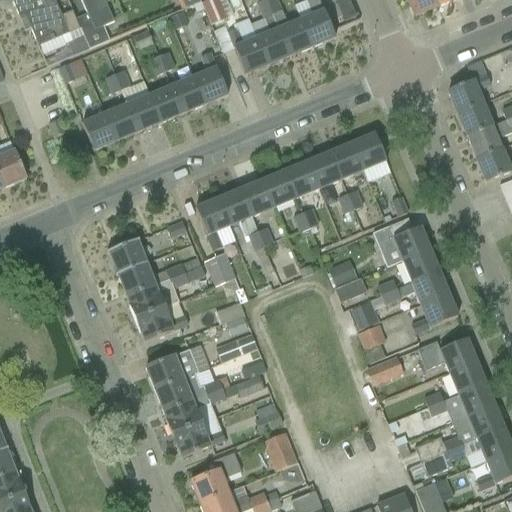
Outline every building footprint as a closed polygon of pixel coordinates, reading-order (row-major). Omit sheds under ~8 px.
[(71,14),(61,18),(53,0),(10,0),(20,22),(25,20),(37,49),(79,31),(75,22),(71,14)] [(79,0),(87,16),(75,22),(79,31),(80,31),(83,38),(89,52),(108,44),(103,29),(113,25),(103,0),(79,0)] [(180,0),(185,11),(199,5),(197,0),(180,0)] [(216,0),(214,0),(201,6),(211,28),(226,22),(216,0)] [(254,0),(263,22),(249,28),(255,42),(266,69),(289,60),(264,0),(254,0)] [(264,0),(289,60),(312,50),(300,24),(287,29),(275,0),(270,0),(266,2),(265,0),(264,0)] [(309,20),(300,24),(312,50),(334,41),(316,0),(313,0),(303,5),(309,20)] [(405,0),(414,19),(437,10),(433,0),(405,0)] [(460,0),(433,0),(437,10),(460,0)] [(355,19),(350,8),(338,13),(342,24),(355,19)] [(174,33),(187,28),(182,14),(169,19),(174,33)] [(244,78),(266,69),(255,42),(242,47),(236,32),(226,36),(244,78)] [(137,53),(153,47),(148,34),(132,40),(137,53)] [(70,54),(72,59),(89,52),(83,38),(66,45),(70,54)] [(158,60),(165,75),(174,72),(167,56),(158,60)] [(204,108),(227,99),(209,56),(200,60),(207,76),(193,81),(204,108)] [(155,79),(165,75),(158,60),(149,64),(155,79)] [(69,70),(67,67),(58,71),(65,87),(74,83),(73,80),(69,70)] [(114,78),(120,94),(130,90),(123,74),(114,78)] [(111,97),(120,94),(114,78),(104,81),(111,97)] [(447,94),(457,117),(482,107),(476,94),(489,88),(486,78),(447,94)] [(182,117),(204,108),(193,81),(171,90),(182,117)] [(182,117),(171,90),(148,99),(160,126),(182,117)] [(160,126),(148,99),(126,108),(137,136),(160,126)] [(491,129),(482,107),(457,117),(466,140),(491,129)] [(104,118),(115,145),(137,136),(126,108),(104,118)] [(511,108),(501,114),(505,124),(511,120),(511,108)] [(104,118),(81,127),(93,154),(115,145),(104,118)] [(466,140),(475,162),(501,152),(497,143),(511,136),(510,134),(511,133),(511,120),(505,124),(491,129),(466,140)] [(58,123),(48,127),(53,140),(63,136),(58,123)] [(374,137),(351,147),(363,174),(385,165),(374,137)] [(340,183),(363,174),(351,147),(329,156),(340,183)] [(475,162),(485,186),(511,174),(511,162),(506,165),(501,152),(475,162)] [(14,154),(12,155),(0,160),(0,183),(3,191),(26,182),(14,154)] [(329,156),(306,165),(318,193),(340,183),(329,156)] [(306,165),(284,174),(295,202),(318,193),(306,165)] [(261,184),(273,211),(295,202),(284,174),(261,184)] [(511,183),(498,189),(503,200),(511,196),(511,183)] [(261,184),(239,193),(250,221),(273,211),(261,184)] [(239,193),(216,202),(228,230),(238,226),(245,240),(247,239),(253,255),(254,255),(264,279),(273,275),(263,252),(257,235),(250,221),(239,193)] [(355,194),(346,198),(353,214),(362,210),(355,194)] [(508,211),(511,209),(511,196),(503,200),(508,211)] [(343,218),(353,214),(346,198),(336,202),(343,218)] [(406,216),(400,201),(391,204),(397,220),(406,216)] [(215,235),(228,230),(216,202),(194,212),(211,254),(221,250),(215,235)] [(311,213),(301,217),(308,232),(314,229),(318,228),(311,213)] [(299,236),(308,232),(301,217),(292,220),(299,236)] [(385,271),(428,253),(419,230),(411,233),(407,222),(372,237),(385,271)] [(170,241),(186,236),(182,226),(166,232),(170,241)] [(316,235),(314,229),(308,232),(310,237),(316,235)] [(257,235),(263,252),(273,247),(266,231),(257,235)] [(145,266),(136,244),(108,255),(116,278),(145,266)] [(406,289),(438,275),(428,253),(385,271),(386,271),(390,269),(397,267),(406,289)] [(234,282),(223,257),(203,265),(214,291),(234,282)] [(125,300),(154,289),(150,279),(145,266),(116,278),(125,300)] [(181,268),(165,274),(168,283),(185,277),(181,268)] [(312,277),(309,268),(298,273),(302,281),(312,277)] [(329,273),(335,289),(348,284),(341,268),(329,273)] [(163,311),(177,306),(178,305),(172,292),(204,280),(200,270),(185,277),(168,283),(154,289),(125,300),(134,323),(163,311)] [(405,315),(416,311),(447,298),(438,275),(406,289),(396,293),(380,299),(384,309),(400,303),(405,315)] [(357,283),(336,292),(333,294),(339,307),(366,296),(360,282),(357,283)] [(396,293),(395,291),(392,283),(376,289),(380,299),(396,293)] [(268,288),(254,294),(256,299),(270,293),(268,288)] [(414,338),(457,320),(447,298),(416,311),(421,324),(410,329),(414,338)] [(378,325),(370,306),(350,314),(358,334),(378,325)] [(185,319),(183,320),(168,326),(163,311),(134,323),(143,345),(188,328),(185,319)] [(247,333),(242,319),(225,326),(230,339),(247,333)] [(364,354),(379,348),(385,346),(378,329),(357,338),(364,354)] [(223,348),(217,359),(220,367),(256,352),(250,338),(223,348)] [(439,353),(436,345),(416,353),(425,373),(443,366),(447,376),(475,365),(466,342),(439,353)] [(199,349),(185,354),(193,376),(207,371),(199,349)] [(153,393),(193,377),(184,355),(145,370),(153,393)] [(371,390),(403,377),(395,361),(365,374),(371,390)] [(456,399),(484,387),(475,365),(447,376),(456,399)] [(205,399),(221,393),(229,389),(225,380),(198,391),(193,378),(193,377),(153,393),(162,416),(191,404),(205,399)] [(263,393),(258,379),(234,389),(238,397),(240,403),(263,393)] [(452,427),(494,409),(484,387),(456,399),(442,405),(427,411),(431,421),(446,415),(451,426),(452,427)] [(225,402),(238,397),(234,389),(222,394),(224,400),(225,402)] [(224,400),(222,394),(221,393),(205,399),(209,408),(225,402),(224,400)] [(442,405),(438,395),(423,402),(427,410),(427,411),(442,405)] [(162,416),(171,438),(200,427),(196,416),(191,404),(162,416)] [(282,428),(272,406),(255,413),(258,422),(254,424),(259,437),(282,428)] [(420,466),(503,432),(494,409),(452,427),(456,439),(442,446),(439,440),(414,450),(420,466)] [(171,438),(180,461),(224,444),(220,434),(205,440),(200,427),(171,438)] [(485,466),(511,454),(511,453),(503,432),(420,466),(426,480),(452,470),(449,464),(464,458),(465,459),(480,454),(485,466)] [(275,475),(295,467),(283,437),(263,446),(275,475)] [(0,453),(0,479),(14,474),(5,452),(0,453)] [(479,494),(511,480),(511,454),(485,466),(490,478),(475,484),(479,494)] [(199,507),(228,496),(223,482),(240,475),(233,457),(202,469),(205,477),(189,484),(199,507)] [(0,505),(23,497),(14,474),(0,479),(0,505)] [(442,511),(433,487),(415,494),(422,511),(442,511)] [(263,496),(248,502),(243,490),(228,496),(199,507),(200,511),(251,511),(278,502),(275,494),(264,498),(263,496)] [(314,493),(290,503),(293,511),(316,511),(321,510),(314,493)] [(0,505),(0,511),(28,511),(23,497),(0,505)] [(377,509),(378,511),(410,511),(405,499),(377,509)] [(251,511),(274,511),(281,510),(278,502),(251,511)]
